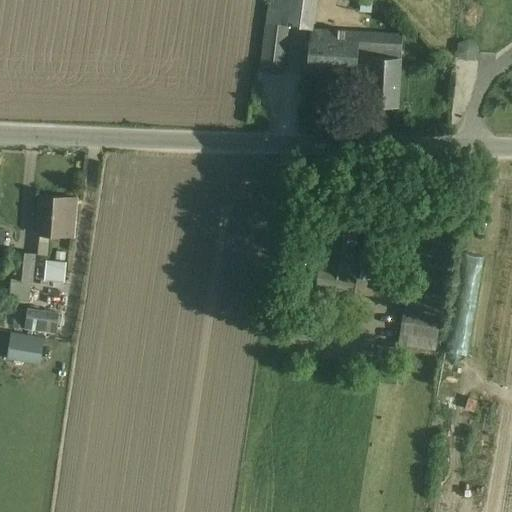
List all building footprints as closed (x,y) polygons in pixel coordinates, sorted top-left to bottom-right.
[(317,0),(270,0),(261,71),(284,75),(289,26),(313,30),(317,0)] [(400,60),(401,56),(406,56),(406,44),(401,44),(402,29),(398,29),(398,24),(389,23),(388,28),(371,27),(367,105),(398,107),(401,60),(400,60)] [(357,74),(359,32),(308,29),(306,75),(356,78),(357,74)] [(76,200),(40,197),(37,234),(39,234),(38,241),(47,242),(47,235),(73,237),(76,200)] [(325,265),(320,264),(316,288),(354,294),(357,270),(353,269),(359,225),(331,221),(325,265)] [(477,351),(488,248),(464,245),(453,348),(477,351)] [(31,280),(34,254),(14,251),(11,278),(12,278),(11,290),(29,293),(30,280),(31,280)] [(46,262),(45,279),(65,281),(67,263),(46,262)] [(405,302),(408,303),(402,342),(434,347),(442,294),(407,289),(405,302)] [(59,312),(28,307),(27,310),(16,308),(13,327),(56,333),(59,312)] [(10,332),(6,359),(40,364),(44,337),(10,332)]
